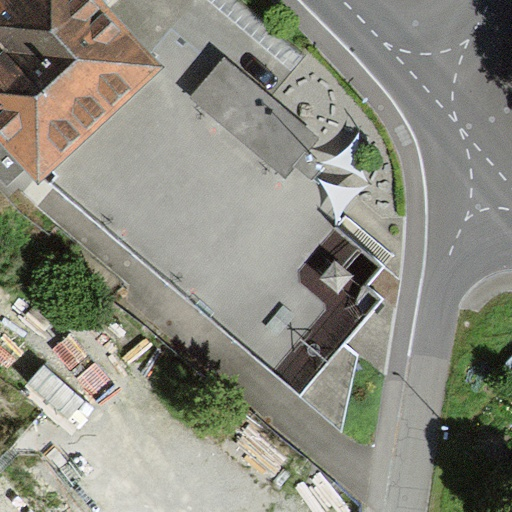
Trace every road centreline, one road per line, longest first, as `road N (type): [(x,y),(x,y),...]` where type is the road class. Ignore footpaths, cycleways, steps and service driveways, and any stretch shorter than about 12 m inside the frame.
road 1 (residential): [(412,511),(465,124)]
road 2 (tertiary): [(344,0),(465,124)]
road 3 (residential): [(465,124),(489,0)]
